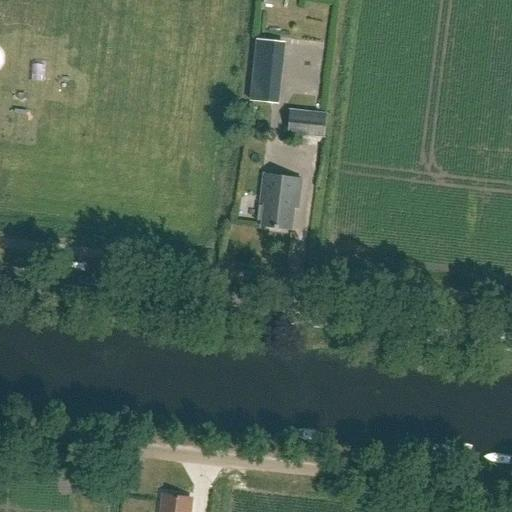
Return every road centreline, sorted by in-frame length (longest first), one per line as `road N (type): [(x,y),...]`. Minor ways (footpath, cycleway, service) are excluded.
road 1 (unclassified): [(511,495),(0,431)]
road 2 (tertiary): [(511,338),(0,275)]
